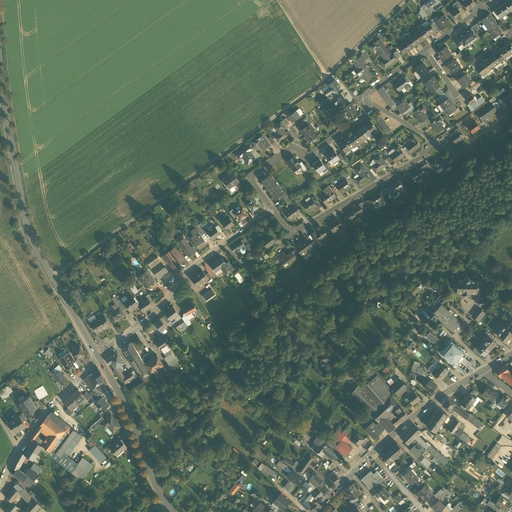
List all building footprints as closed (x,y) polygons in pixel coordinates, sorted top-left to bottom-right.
[(466,0),(463,3),(462,3),(465,6),(468,11),(476,5),(472,0),(466,0)] [(511,11),(505,3),(500,7),(505,14),(511,11)] [(500,7),(495,11),(500,18),(505,14),(500,7)] [(456,9),(451,12),(456,20),(462,15),(459,10),(457,8),(456,9)] [(443,15),(439,19),(439,20),(436,22),(438,25),(442,30),(450,24),(443,15)] [(489,15),(481,21),(488,30),(495,25),(496,24),(489,15)] [(429,24),(424,28),(429,35),(432,33),(433,36),(439,32),(437,30),(435,31),(431,26),(430,24),(429,24)] [(501,33),(495,25),(488,30),(494,39),(495,38),(500,35),(501,33)] [(429,35),(424,28),(419,32),(424,39),(429,35)] [(470,29),(458,38),(464,46),(476,37),(470,29)] [(419,32),(414,36),(419,43),(424,39),(419,32)] [(414,36),(408,39),(413,47),(419,43),(414,36)] [(462,45),(458,38),(454,41),(458,48),(462,45)] [(408,39),(403,43),(408,50),(413,47),(408,39)] [(380,40),(370,47),(373,51),(376,49),(380,54),(386,49),(380,40)] [(408,50),(403,43),(398,47),(403,54),(408,50)] [(446,47),(438,53),(444,60),(448,57),(452,55),(452,54),(446,47)] [(510,54),(505,47),(499,51),(504,58),(510,54)] [(386,49),(380,54),(384,60),(381,63),(385,68),(397,59),(397,58),(394,53),(391,55),(386,49)] [(504,58),(499,51),(494,55),(500,62),(505,58),(504,58)] [(500,62),(494,55),(489,58),(494,66),(500,62)] [(361,57),(353,62),(357,68),(354,70),(356,74),(366,67),(363,63),(365,62),(364,61),(361,56),(361,57)] [(494,66),(489,58),(484,62),(490,70),(495,67),(494,66)] [(452,62),(448,65),(454,73),(461,67),(456,60),(456,59),(452,62)] [(490,70),(484,62),(476,68),(482,75),(490,70)] [(423,64),(415,69),(421,77),(425,75),(429,72),(423,64)] [(366,67),(356,74),(360,78),(363,76),(367,81),(373,77),(366,67)] [(482,75),(476,68),(474,69),(481,79),(483,78),(481,76),(482,75)] [(462,77),(458,80),(464,88),(471,82),(466,75),(466,74),(462,77)] [(440,86),(433,76),(431,78),(428,80),(425,82),(425,83),(429,88),(430,88),(432,91),(439,86),(440,86)] [(404,78),(394,85),(398,91),(405,87),(407,90),(411,88),(407,83),(404,78)] [(334,80),(327,85),(329,88),(323,92),(326,96),(332,92),(335,90),(339,87),(334,80)] [(505,91),(499,97),(505,103),(511,96),(511,93),(509,89),(508,90),(506,92),(505,91)] [(332,92),(326,96),(329,99),(337,93),(335,90),(332,92)] [(337,93),(329,99),(331,102),(339,96),(337,93)] [(440,97),(439,97),(443,103),(448,99),(444,94),(440,97)] [(475,100),(470,94),(465,97),(469,103),(470,104),(475,101),(475,100)] [(347,105),(340,95),(339,96),(331,102),(330,102),(333,106),(336,104),(341,110),(342,109),(347,105)] [(480,97),(475,100),(475,101),(470,104),(469,103),(467,105),(471,111),(484,102),(480,97)] [(443,103),(440,104),(444,110),(452,104),(448,99),(443,103)] [(398,105),(396,106),(396,107),(401,114),(403,113),(408,109),(407,106),(408,105),(404,100),(401,103),(398,105)] [(356,112),(350,103),(347,105),(342,109),(345,113),(346,112),(350,116),(356,112)] [(452,104),(444,110),(448,115),(453,112),(456,109),(452,104)] [(484,110),(483,109),(477,114),(479,118),(482,121),(496,110),(492,104),(484,110)] [(415,110),(413,112),(421,122),(422,122),(427,118),(422,111),(425,109),(422,105),(415,110)] [(295,111),(288,116),(292,122),(299,116),(295,111)] [(433,121),(430,123),(437,133),(444,128),(439,122),(442,120),(439,116),(433,121)] [(308,120),(305,122),(300,126),(299,127),(301,130),(309,124),(310,123),(308,120)] [(371,121),(366,125),(371,132),(376,129),(371,121)] [(284,130),(283,128),(284,127),(280,122),(273,127),(279,134),(275,137),(278,142),(287,135),(284,131),(284,130)] [(475,122),(467,127),(472,133),(479,128),(475,122)] [(301,130),(305,136),(313,130),(309,125),(309,124),(301,130)] [(366,125),(360,128),(366,136),(371,132),(366,125)] [(458,127),(454,130),(456,133),(450,138),(455,144),(465,137),(461,131),(458,127)] [(360,128),(355,132),(361,140),(361,141),(364,139),(363,138),(366,136),(360,128)] [(313,130),(305,136),(309,142),(309,141),(316,137),(317,136),(313,130)] [(355,132),(350,136),(356,145),(359,143),(358,142),(361,140),(355,132)] [(269,145),(262,135),(253,142),(255,146),(258,143),(263,150),(269,145)] [(350,136),(344,140),(350,147),(352,146),(353,147),(356,145),(350,136)] [(412,142),(406,147),(410,153),(420,145),(413,136),(410,139),(412,142)] [(344,140),(339,144),(344,151),(350,147),(344,140)] [(401,151),(397,146),(394,148),(396,152),(390,156),(394,162),(395,162),(404,155),(401,151)] [(246,147),(235,155),(239,159),(243,156),(245,160),(245,161),(247,164),(255,158),(251,153),(250,153),(249,152),(250,151),(246,147)] [(259,155),(254,148),(250,151),(251,153),(255,158),(259,155)] [(333,149),(326,155),(332,163),(339,158),(339,157),(337,155),(333,149)] [(387,165),(379,155),(374,158),(377,163),(371,167),(376,173),(387,165)] [(294,156),(287,161),(294,171),(300,166),(301,166),(299,163),(298,162),(296,159),(294,156)] [(394,162),(390,156),(386,159),(390,163),(391,165),(395,162),(394,162)] [(430,164),(429,164),(432,168),(434,171),(442,165),(445,169),(449,166),(443,157),(436,162),(435,160),(430,164)] [(324,164),(320,158),(312,164),(318,172),(319,172),(325,167),(326,167),(324,164)] [(360,164),(353,168),(359,176),(355,179),(358,183),(367,177),(363,171),(364,169),(360,164)] [(426,164),(421,168),(424,173),(429,169),(426,164)] [(442,165),(434,171),(437,175),(445,169),(442,165)] [(421,168),(410,176),(415,182),(422,177),(424,180),(428,177),(424,173),(421,168)] [(232,174),(228,177),(230,178),(224,182),(229,189),(232,186),(238,182),(232,174)] [(276,183),(269,174),(261,180),(268,189),(276,183)] [(344,179),(335,186),(341,194),(351,187),(345,179),(345,178),(344,179)] [(392,186),(391,185),(386,189),(389,193),(391,196),(398,190),(401,194),(406,191),(399,181),(392,186)] [(276,183),(268,189),(275,199),(280,195),(283,193),(276,183)] [(331,191),(328,186),(323,190),(326,194),(323,197),(327,202),(335,196),(331,190),(331,191)] [(398,190),(391,196),(394,200),(401,194),(398,190)] [(283,193),(280,195),(284,201),(291,197),(286,191),(283,193)] [(373,196),(367,200),(372,207),(380,201),(383,205),(387,202),(384,197),(381,193),(375,197),(373,196)] [(253,199),(246,204),(252,212),(259,206),(255,201),(254,199),(253,199)] [(312,199),(303,205),(309,212),(317,206),(312,199)] [(293,206),(284,213),(290,221),(299,214),(297,212),(293,207),(293,206)] [(359,206),(353,211),(352,210),(346,214),(351,221),(358,215),(361,219),(366,216),(362,210),(359,206)] [(234,213),(236,216),(240,221),(247,215),(241,208),(234,213)] [(228,217),(222,223),(226,229),(233,224),(228,217)] [(338,219),(331,224),(330,223),(328,225),(333,233),(342,226),(343,226),(340,222),(338,219)] [(199,227),(198,225),(195,227),(195,228),(196,228),(201,235),(204,233),(199,227)] [(213,228),(207,232),(212,239),(220,234),(218,232),(215,227),(214,227),(213,228)] [(327,236),(321,227),(310,235),(315,241),(318,245),(322,242),(321,241),(327,236)] [(201,235),(196,228),(195,228),(191,231),(194,236),(191,238),(199,249),(207,244),(201,235)] [(276,242),(270,234),(262,241),(267,248),(272,244),(276,242)] [(305,238),(295,245),(303,256),(302,254),(308,251),(309,252),(313,249),(314,249),(310,244),(305,238)] [(240,241),(231,247),(234,253),(243,246),(240,241)] [(318,245),(315,241),(313,242),(319,250),(321,249),(318,245)] [(186,242),(180,246),(188,257),(194,253),(191,248),(186,242)] [(319,250),(313,242),(310,244),(314,249),(313,249),(316,253),(319,250)] [(248,243),(244,246),(248,252),(252,249),(248,243)] [(173,248),(168,251),(178,264),(183,261),(178,254),(174,248),(173,248)] [(266,248),(261,253),(263,257),(269,252),(269,251),(266,248)] [(178,264),(168,251),(163,255),(164,255),(168,261),(173,268),(178,264)] [(283,251),(273,259),(275,262),(279,259),(285,267),(297,258),(292,252),(292,251),(286,256),(283,251)] [(221,257),(216,261),(221,268),(226,264),(221,257)] [(158,266),(152,270),(158,279),(162,276),(161,275),(167,270),(161,261),(156,265),(158,266)] [(216,261),(210,265),(215,272),(219,269),(221,268),(216,261)] [(226,264),(221,268),(225,274),(233,268),(228,262),(226,264)] [(202,271),(196,275),(202,283),(208,279),(205,274),(202,271)] [(235,275),(241,283),(246,279),(240,271),(235,275)] [(147,275),(145,272),(142,275),(142,276),(142,277),(139,279),(145,288),(152,283),(147,275)] [(156,282),(150,273),(147,275),(152,283),(153,284),(156,282)] [(202,283),(196,275),(191,279),(197,287),(202,283)] [(463,280),(463,281),(457,281),(457,285),(454,285),(454,290),(457,290),(457,293),(462,293),(462,294),(469,295),(469,294),(475,294),(475,290),(478,290),(478,285),(475,285),(475,281),(469,281),(469,280),(469,279),(468,278),(467,277),(465,277),(464,278),(463,279),(463,280)] [(208,292),(203,296),(207,302),(212,298),(208,292)] [(433,297),(431,295),(426,302),(429,305),(428,306),(434,312),(441,304),(433,297)] [(438,295),(436,297),(435,295),(433,297),(441,304),(445,300),(438,295)] [(123,301),(124,303),(123,303),(127,308),(130,311),(135,308),(139,305),(132,296),(127,300),(125,297),(121,300),(122,302),(123,301)] [(147,299),(140,303),(142,305),(139,306),(143,312),(152,306),(150,302),(148,299),(147,299)] [(120,303),(118,300),(115,302),(119,308),(121,311),(124,309),(120,303)] [(193,304),(183,309),(185,312),(187,316),(194,311),(196,310),(193,304)] [(441,304),(434,312),(433,313),(436,316),(452,332),(461,322),(441,304)] [(173,307),(165,313),(166,315),(170,321),(172,323),(175,321),(175,320),(176,319),(177,321),(176,322),(177,322),(174,324),(179,331),(186,325),(173,307)] [(427,307),(424,310),(421,312),(422,313),(418,317),(421,320),(421,319),(422,320),(431,311),(427,307)] [(471,316),(479,322),(485,313),(478,307),(471,316)] [(119,308),(109,314),(115,323),(124,317),(121,311),(119,308)] [(194,311),(187,316),(189,320),(197,316),(194,311)] [(431,311),(422,320),(427,325),(436,316),(433,313),(431,311)] [(187,316),(185,312),(182,318),(188,326),(190,324),(190,321),(189,320),(187,316)] [(103,316),(97,320),(103,330),(109,326),(106,320),(103,316)] [(167,327),(160,319),(154,323),(161,332),(165,329),(167,327)] [(91,324),(90,324),(93,328),(97,334),(103,330),(97,320),(91,324)] [(511,320),(506,328),(504,326),(498,335),(508,343),(511,337),(511,320)] [(172,330),(164,336),(165,338),(169,343),(178,338),(172,330)] [(412,341),(416,336),(413,333),(408,338),(412,341)] [(427,337),(434,343),(437,339),(430,333),(427,337)] [(489,337),(483,343),(490,350),(496,344),(497,343),(493,340),(489,336),(489,337)] [(165,338),(157,343),(163,352),(169,348),(171,346),(169,343),(165,338)] [(467,354),(450,342),(441,355),(457,366),(460,363),(457,361),(461,356),(464,358),(467,354)] [(131,343),(122,349),(129,359),(138,353),(131,343)] [(490,350),(483,343),(477,349),(477,350),(481,353),(485,356),(490,350)] [(79,347),(72,352),(77,360),(78,361),(79,361),(82,359),(80,357),(84,354),(79,347)] [(477,349),(475,347),(473,350),(479,356),(481,353),(477,350),(477,349)] [(178,363),(169,348),(163,352),(167,357),(164,358),(170,368),(178,363)] [(48,355),(45,358),(47,360),(54,355),(52,352),(48,355)] [(117,353),(106,361),(109,365),(111,364),(115,370),(119,367),(125,363),(117,353)] [(145,364),(138,353),(129,359),(142,380),(151,374),(145,364)] [(148,353),(143,356),(146,361),(151,358),(148,353)] [(67,355),(61,359),(66,369),(70,367),(69,366),(73,364),(72,362),(68,355),(67,355)] [(163,365),(157,355),(145,364),(151,374),(154,372),(163,365)] [(448,370),(439,363),(436,368),(445,375),(448,370)] [(163,365),(154,372),(157,377),(167,370),(163,365)] [(388,365),(382,370),(386,374),(392,368),(390,366),(390,367),(388,365)] [(500,377),(501,377),(510,384),(511,381),(511,376),(511,374),(508,372),(509,372),(504,365),(496,370),(500,377)] [(365,371),(363,373),(371,380),(377,375),(369,367),(365,371)] [(445,375),(436,368),(432,374),(441,380),(445,375)] [(99,370),(93,373),(93,374),(98,381),(102,379),(104,378),(99,370)] [(67,379),(59,371),(57,373),(53,376),(58,381),(61,384),(67,379)] [(124,378),(120,372),(116,375),(120,381),(124,378)] [(124,378),(120,381),(124,386),(135,379),(132,374),(132,375),(131,373),(124,378)] [(93,374),(87,377),(90,382),(94,388),(95,388),(104,383),(102,379),(98,381),(93,374)] [(390,387),(377,375),(371,380),(363,388),(359,384),(354,390),(376,410),(383,403),(386,400),(388,398),(390,396),(391,396),(394,392),(390,387)] [(437,385),(430,379),(429,380),(426,378),(421,384),(431,392),(437,385)] [(401,381),(392,389),(398,396),(404,390),(403,389),(406,387),(406,386),(401,381)] [(9,386),(0,392),(0,395),(2,398),(12,391),(9,386)] [(42,386),(34,391),(36,394),(39,400),(48,394),(42,386)] [(494,392),(488,387),(484,392),(487,395),(486,396),(492,401),(494,399),(497,394),(494,391),(494,392)] [(97,390),(95,388),(92,391),(91,392),(93,394),(98,397),(99,396),(100,397),(102,394),(100,392),(97,390)] [(83,395),(77,390),(71,396),(79,404),(85,399),(84,397),(83,395)] [(376,410),(354,390),(351,394),(369,411),(367,412),(370,415),(376,410)] [(414,392),(407,397),(413,405),(420,399),(414,392)] [(469,394),(465,399),(472,404),(475,399),(476,399),(469,394)] [(79,404),(71,396),(64,402),(69,407),(71,409),(72,410),(79,404)] [(391,396),(390,396),(388,398),(386,400),(394,408),(396,410),(400,406),(391,396)] [(498,403),(498,404),(503,408),(509,400),(504,396),(498,403)] [(29,397),(25,399),(18,403),(24,412),(27,417),(34,413),(33,411),(37,409),(37,408),(33,403),(29,397)] [(98,402),(95,405),(102,412),(109,406),(102,398),(98,402)] [(461,408),(448,398),(442,406),(451,413),(454,410),(459,414),(462,410),(461,408)] [(465,399),(461,404),(466,408),(468,409),(472,404),(465,399)] [(394,408),(386,400),(383,403),(391,411),(394,408)] [(391,411),(383,403),(376,410),(370,415),(379,422),(384,417),(391,411)] [(396,410),(394,411),(396,413),(395,414),(401,422),(408,416),(401,406),(396,410)] [(438,408),(432,418),(441,424),(444,421),(442,420),(446,414),(438,408)] [(469,415),(462,410),(459,414),(466,419),(469,415)] [(69,427),(51,413),(47,417),(65,431),(69,427)] [(483,423),(470,413),(469,415),(466,419),(478,429),(483,423)] [(105,420),(101,424),(105,429),(108,426),(113,433),(121,426),(111,415),(105,420)] [(8,422),(11,427),(15,433),(25,426),(22,421),(19,416),(19,417),(16,419),(15,418),(8,422)] [(47,417),(39,426),(42,429),(51,435),(50,436),(57,442),(65,431),(47,417)] [(102,417),(93,425),(96,427),(100,424),(101,424),(105,420),(102,417)] [(395,428),(384,417),(379,422),(389,432),(395,428)] [(441,424),(432,418),(426,426),(435,433),(439,427),(438,426),(440,424),(441,425),(441,424)] [(456,419),(448,430),(453,433),(458,427),(462,430),(465,426),(456,419)] [(346,422),(339,430),(347,438),(350,434),(348,432),(348,433),(344,430),(349,425),(346,422)] [(384,428),(379,422),(375,426),(380,431),(384,428)] [(375,426),(373,423),(366,429),(374,438),(378,434),(378,433),(380,431),(375,426)] [(304,425),(301,429),(310,436),(313,432),(310,429),(304,425)] [(422,432),(415,425),(408,432),(414,438),(417,441),(420,438),(418,436),(422,432)] [(39,426),(33,435),(36,437),(42,429),(39,426)] [(57,442),(51,450),(61,457),(63,453),(77,433),(69,427),(65,431),(57,442)] [(458,427),(453,433),(459,438),(463,432),(463,431),(462,430),(458,427)] [(414,438),(408,432),(402,439),(407,444),(411,441),(414,438)] [(471,438),(463,432),(459,438),(467,444),(471,438)] [(77,433),(63,453),(68,456),(81,436),(77,433)] [(364,439),(357,433),(354,437),(351,441),(358,447),(362,442),(364,439)] [(50,436),(43,446),(50,452),(51,450),(57,442),(50,436)] [(300,446),(304,440),(299,436),(295,442),(300,446)] [(317,436),(314,441),(318,444),(314,450),(322,456),(325,453),(324,452),(328,447),(322,443),(323,441),(317,436)] [(417,441),(414,438),(411,441),(415,444),(417,446),(420,443),(417,441)] [(92,439),(87,443),(91,447),(94,444),(96,443),(92,439)] [(34,440),(33,441),(28,448),(37,454),(41,449),(43,446),(34,440)] [(113,446),(110,449),(117,456),(127,447),(120,440),(113,446)] [(352,449),(342,440),(339,443),(338,443),(339,443),(335,448),(346,457),(352,449)] [(366,446),(364,448),(368,452),(375,445),(370,441),(366,446)] [(391,447),(398,455),(400,453),(400,454),(404,451),(397,443),(391,447)] [(421,444),(420,443),(417,446),(423,451),(426,449),(423,446),(421,444)] [(496,443),(487,455),(492,459),(501,446),(496,443)] [(91,447),(89,449),(101,462),(106,457),(94,444),(91,447)] [(415,444),(409,450),(417,458),(421,453),(422,453),(423,452),(423,451),(417,446),(415,444)] [(442,455),(429,445),(426,449),(432,455),(433,456),(438,460),(442,455)] [(50,452),(43,446),(41,449),(48,455),(50,452)] [(328,447),(324,452),(325,453),(332,458),(332,457),(335,459),(337,456),(334,454),(335,454),(331,451),(331,450),(328,447)] [(391,447),(381,456),(387,462),(392,458),(393,459),(398,455),(391,447)] [(24,454),(25,455),(33,461),(37,454),(28,448),(24,454)] [(426,449),(423,451),(423,452),(425,454),(429,458),(432,455),(426,449)] [(61,457),(51,450),(50,452),(48,455),(71,473),(78,464),(68,456),(63,453),(61,457)] [(20,451),(14,462),(19,465),(20,465),(25,455),(24,454),(20,451)] [(292,467),(296,469),(296,470),(302,474),(314,458),(307,452),(302,458),(303,459),(300,463),(296,460),(294,463),(285,457),(283,461),(292,467)] [(423,455),(421,453),(417,458),(423,463),(427,459),(423,455)] [(442,455),(438,460),(444,465),(448,460),(442,455)] [(78,464),(71,473),(77,477),(88,462),(83,458),(78,464)] [(290,468),(279,461),(277,465),(287,472),(290,468)] [(88,462),(77,477),(82,480),(93,465),(88,462)] [(333,462),(327,467),(330,470),(332,469),(332,470),(334,468),(334,469),(337,467),(333,462)] [(404,462),(398,467),(402,472),(408,467),(404,462)] [(42,468),(34,463),(30,469),(38,474),(42,468)] [(17,468),(16,469),(13,474),(23,481),(28,476),(28,475),(25,473),(17,468)] [(30,469),(29,468),(25,473),(28,475),(28,476),(34,480),(38,474),(30,469)] [(335,470),(327,477),(334,484),(340,479),(338,478),(341,475),(336,470),(335,469),(335,470)] [(411,469),(403,475),(411,484),(416,480),(418,478),(418,477),(411,469)] [(305,478),(294,470),(288,477),(296,483),(295,483),(300,487),(305,481),(303,480),(305,478)] [(382,478),(377,471),(373,474),(379,481),(382,478)] [(373,474),(371,472),(362,480),(364,483),(370,489),(376,484),(379,481),(373,474)] [(323,480),(316,474),(314,476),(321,482),(323,480)] [(310,480),(307,483),(312,487),(314,489),(316,487),(321,482),(314,476),(313,475),(309,479),(310,480)] [(34,480),(28,476),(23,481),(30,486),(34,480)] [(420,476),(419,477),(418,477),(418,478),(416,480),(420,484),(424,480),(420,476)] [(379,481),(376,484),(378,487),(385,481),(382,478),(379,481)] [(312,487),(307,483),(305,481),(300,487),(305,491),(307,488),(309,490),(310,489),(312,487)] [(356,489),(353,483),(345,488),(351,499),(361,493),(358,488),(356,489)] [(23,489),(16,484),(13,487),(20,493),(23,489)] [(236,484),(229,492),(233,495),(239,486),(236,484)] [(425,485),(418,492),(425,500),(433,494),(425,485)] [(13,487),(5,497),(12,502),(12,503),(12,502),(20,493),(13,487)] [(316,487),(314,489),(312,487),(310,489),(312,491),(311,493),(310,493),(312,496),(314,497),(317,500),(324,495),(316,487)] [(387,491),(383,487),(376,493),(380,497),(380,496),(384,500),(391,494),(388,491),(387,491)] [(34,499),(24,489),(23,489),(20,493),(31,503),(34,499)] [(224,502),(229,496),(223,491),(218,496),(224,502)] [(308,491),(299,501),(302,504),(306,498),(310,493),(311,493),(308,491)] [(289,501),(280,494),(273,502),(279,507),(282,509),(289,501)] [(398,494),(394,498),(398,503),(403,499),(398,494)] [(500,495),(495,503),(500,506),(499,507),(502,509),(503,508),(506,510),(511,503),(511,502),(507,500),(500,495)] [(34,511),(41,506),(34,499),(31,503),(23,511),(21,511),(34,511)] [(302,504),(301,504),(308,510),(312,506),(307,502),(305,500),(302,504)] [(438,500),(436,502),(431,506),(434,509),(434,510),(435,511),(438,511),(444,507),(438,500)] [(500,506),(495,503),(495,504),(489,500),(488,502),(487,504),(499,511),(502,509),(499,507),(500,506)] [(12,502),(4,511),(14,511),(16,511),(17,511),(21,511),(23,511),(12,502),(12,503),(12,502)] [(256,507),(252,511),(253,511),(267,511),(269,511),(260,502),(260,503),(256,507)]
